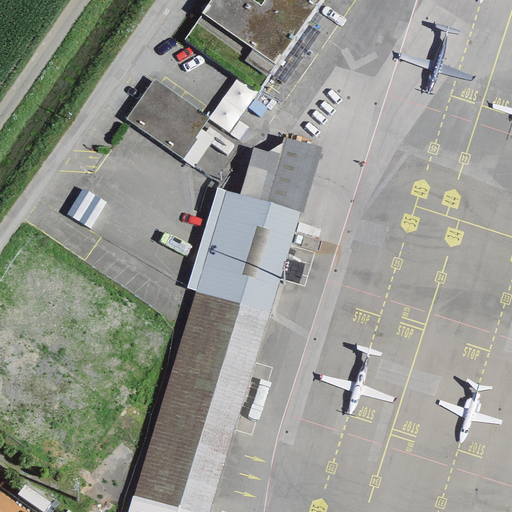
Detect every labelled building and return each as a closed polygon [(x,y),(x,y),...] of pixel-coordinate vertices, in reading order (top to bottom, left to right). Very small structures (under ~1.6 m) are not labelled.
[(321,0),(211,0),(201,15),(276,67),(321,0)] [(207,117),(155,79),(126,118),(194,167),(214,140),(198,129),(207,117)] [(238,195),(299,213),(303,213),(322,147),(283,139),(280,146),(268,151),(252,148),(238,195)] [(238,195),(217,189),(125,511),(214,511),(299,213),(238,195)] [(27,240),(0,279),(0,433),(68,479),(167,336),(27,240)] [(19,511),(0,498),(0,511),(19,511)]
